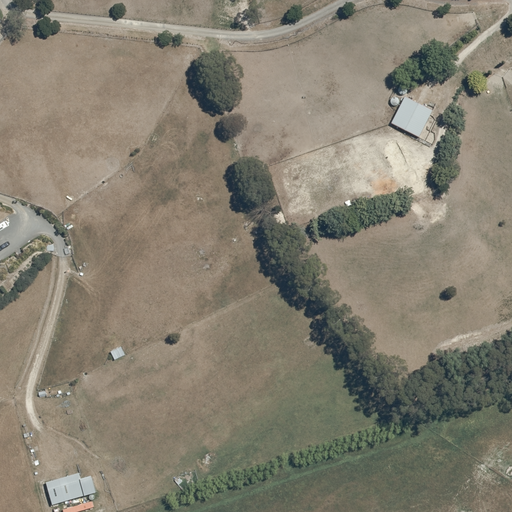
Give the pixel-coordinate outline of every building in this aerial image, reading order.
[(432,112),(405,99),(392,125),(419,138),(432,112)] [(124,356),(120,348),(110,353),(114,361),(124,356)] [(63,433),(43,425),(39,434),(59,442),(63,433)] [(79,474),(44,483),(51,507),(96,495),(91,478),(81,481),(79,474)] [(89,497),(61,505),(63,511),(80,511),(92,509),(89,497)]
